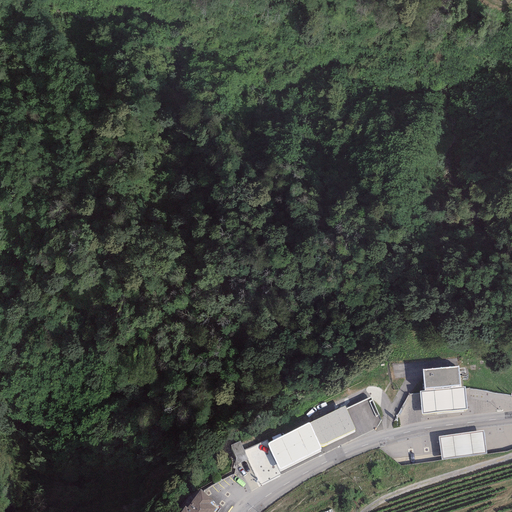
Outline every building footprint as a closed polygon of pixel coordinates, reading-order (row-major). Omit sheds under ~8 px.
[(460,387),(458,366),(422,369),(424,391),(460,387)] [(464,387),(460,387),(424,391),(419,391),(422,414),(467,410),(464,387)] [(309,422),(267,443),(279,469),(321,449),(320,447),(354,432),(353,430),(355,429),(344,406),(309,423),(309,422)] [(483,432),(438,437),(439,444),(440,456),(440,459),(486,454),(486,451),(485,439),(483,432)] [(231,451),(236,460),(245,456),(240,447),(231,451)] [(212,499),(200,490),(187,507),(185,506),(180,511),(212,511),(216,508),(209,503),(212,499)]
